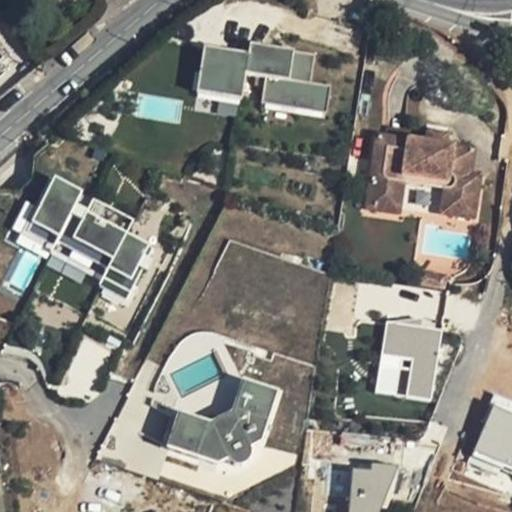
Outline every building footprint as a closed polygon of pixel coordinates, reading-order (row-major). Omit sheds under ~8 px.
[(329,88),(309,85),(313,57),(249,47),(247,57),(202,50),(195,94),(240,101),(244,76),(265,79),(261,105),(325,115),(329,88)] [(403,142),(404,131),(388,129),(386,139),(403,142)] [(447,136),(428,133),(426,145),(444,148),(447,136)] [(386,139),(377,138),(365,208),(374,209),(376,195),(393,197),(397,176),(453,184),(448,216),(473,220),(480,176),(470,174),(473,152),(444,148),(426,145),(403,142),(386,139)] [(393,197),(376,195),(374,209),(399,214),(404,184),(444,190),(440,214),(448,216),(453,184),(397,176),(393,197)] [(81,194),(53,180),(37,210),(25,234),(53,248),(55,244),(107,270),(98,287),(102,290),(126,302),(134,286),(142,271),(146,273),(152,262),(147,259),(152,249),(125,235),(133,221),(92,200),(86,212),(74,207),(81,194)] [(25,234),(37,210),(33,208),(19,236),(51,252),(53,248),(25,234)] [(138,288),(134,286),(126,302),(102,290),(100,294),(127,308),(138,288)] [(437,329),(386,323),(381,357),(410,361),(406,394),(406,396),(429,398),(437,329)] [(54,387),(80,402),(110,350),(84,335),(68,363),(54,387)] [(410,361),(381,357),(377,390),(406,394),(410,361)] [(259,444),(276,395),(242,384),(231,415),(210,426),(178,416),(167,449),(216,465),(226,460),(228,464),(234,467),(238,467),(243,466),(246,464),(250,458),(250,452),(249,449),(259,444)] [(511,410),(488,403),(471,465),(511,476),(511,410)] [(350,469),(347,511),(374,511),(393,467),(369,465),(369,470),(350,469)]
